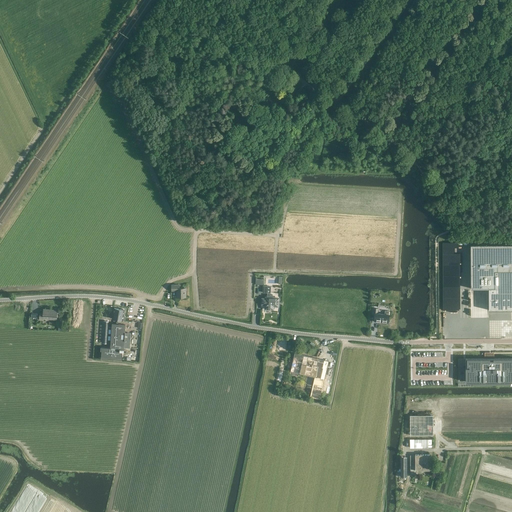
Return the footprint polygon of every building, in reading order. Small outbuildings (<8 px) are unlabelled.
[(197,24),(203,20),(201,16),(194,20),(197,24)] [(511,309),(511,244),(470,244),(471,288),(488,288),(488,310),(511,309)] [(179,288),(179,285),(179,284),(171,285),(172,291),(176,291),(176,297),(186,296),(185,288),(179,288)] [(265,309),(273,309),(273,306),(278,306),(278,305),(279,305),(279,302),(278,302),(278,298),(274,298),(274,297),(272,295),(270,295),(270,293),(271,286),(263,286),(263,292),(267,293),(267,295),(267,297),(266,297),(266,299),(262,298),(262,303),(265,304),(265,309)] [(471,307),(471,317),(488,317),(488,310),(476,310),(476,311),(473,311),(473,307),(471,307)] [(123,309),(122,308),(121,309),(114,308),(112,318),(123,320),(124,320),(125,319),(125,317),(125,316),(123,316),(124,310),(123,309)] [(374,321),(377,322),(379,322),(379,321),(388,322),(389,314),(389,311),(385,311),(385,314),(377,313),(378,309),(372,308),(372,314),(375,315),(374,321)] [(57,310),(43,309),(43,314),(39,313),(39,319),(43,320),(43,318),(57,319),(57,310)] [(125,332),(125,324),(112,323),(112,327),(108,327),(108,323),(104,323),(103,342),(107,343),(107,342),(111,342),(111,346),(111,348),(102,347),(101,357),(122,359),(122,352),(119,352),(120,347),(124,347),(124,339),(125,332)] [(293,376),(294,372),(307,375),(311,357),(294,353),(290,371),(289,375),(293,376)] [(469,367),(466,367),(466,382),(511,381),(511,357),(494,358),(494,355),(489,355),(489,358),(467,358),(467,366),(469,366),(469,367)] [(328,361),(311,357),(307,375),(308,376),(306,386),(312,388),(311,392),(321,394),(328,361)] [(410,400),(410,420),(433,420),(433,400),(410,400)] [(431,439),(410,439),(410,448),(428,448),(428,447),(432,447),(431,439)] [(415,455),(410,455),(410,475),(415,475),(415,470),(429,470),(429,454),(415,454),(415,455)]
